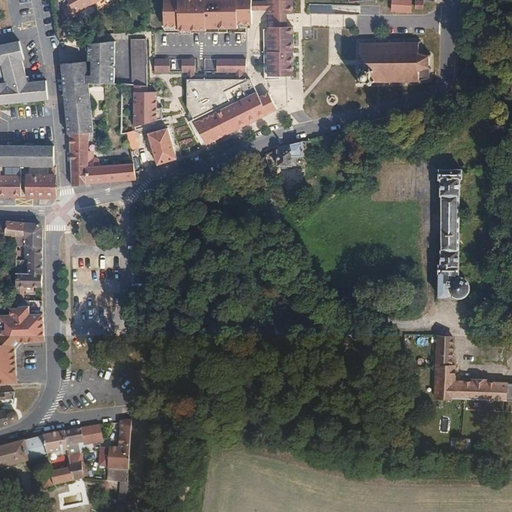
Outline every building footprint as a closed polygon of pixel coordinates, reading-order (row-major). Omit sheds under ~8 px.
[(67,0),(74,13),(92,3),(90,0),(67,0)] [(164,0),(164,25),(178,25),(178,29),(198,29),(198,27),(237,26),(237,23),(252,23),(252,0),(164,0)] [(292,0),(267,0),(268,13),(274,13),(287,12),(293,12),(292,0)] [(391,0),(392,10),(410,12),(411,0),(391,0)] [(287,12),(274,13),(274,26),(287,26),(287,12)] [(274,26),(268,26),(268,36),(264,36),(264,40),(268,40),(268,50),(268,75),(294,74),(293,26),(287,26),(274,26)] [(357,43),(359,44),(359,54),(357,54),(357,56),(359,56),(359,62),(359,70),(357,70),(357,72),(359,72),(359,80),(357,80),(357,83),(360,83),(360,85),(361,85),(361,83),(368,83),(368,85),(370,85),(370,83),(374,83),(374,85),(376,85),(376,83),(388,83),(388,85),(390,85),(390,82),(400,82),(400,84),(402,84),(402,82),(419,81),(419,82),(421,82),(421,80),(429,78),(429,71),(431,70),(429,67),(429,56),(431,54),(429,53),(427,54),(419,52),(419,44),(422,41),(420,39),(418,42),(404,42),(404,40),(402,40),(402,42),(390,42),(390,40),(388,40),(388,42),(375,43),(375,40),(373,40),(373,43),(361,43),(359,41),(357,43)] [(0,102),(46,99),(45,83),(45,79),(27,81),(22,59),(17,40),(0,43),(0,57),(6,83),(2,84),(2,81),(0,81),(0,102)] [(88,51),(115,52),(115,40),(88,42),(88,51)] [(92,60),(114,59),(115,52),(88,51),(88,60),(92,60)] [(155,57),(156,72),(197,71),(197,56),(155,57)] [(206,71),(247,72),(248,57),(206,56),(206,71)] [(87,74),(88,83),(104,83),(114,83),(114,59),(92,60),(91,74),(87,74)] [(88,83),(87,74),(86,60),(62,63),(63,73),(62,73),(68,134),(70,134),(88,132),(93,130),(88,83)] [(194,119),(189,121),(202,145),(276,109),(269,92),(259,97),(257,92),(251,78),(186,79),(187,107),(192,116),(194,119)] [(146,84),(133,83),(132,125),(134,130),(157,124),(156,91),(146,91),(146,84)] [(158,163),(176,158),(167,127),(149,132),(158,163)] [(88,132),(70,134),(72,184),(85,182),(87,150),(88,140),(88,132)] [(303,155),(303,141),(277,149),(277,165),(291,165),(291,164),(295,163),(296,155),(303,155)] [(0,165),(27,165),(50,166),(54,166),(55,165),(53,145),(0,143),(0,165)] [(87,150),(85,182),(106,180),(106,164),(96,165),(96,162),(93,162),(93,157),(93,152),(90,152),(90,150),(87,150)] [(106,164),(106,180),(135,178),(135,172),(133,163),(107,164),(106,164)] [(27,174),(50,174),(50,166),(27,165),(27,174)] [(440,265),(439,297),(452,297),(456,299),(462,299),(467,295),(469,290),(468,284),(465,280),(458,278),(460,178),(462,178),(462,169),(439,169),(439,179),(441,179),(441,265),(440,265)] [(0,197),(23,197),(22,174),(0,174),(0,197)] [(25,174),(26,197),(55,196),(55,174),(50,174),(27,174),(25,174)] [(5,220),(4,233),(4,235),(14,236),(14,244),(26,245),(25,222),(5,220)] [(25,222),(26,245),(40,245),(41,226),(38,222),(25,222)] [(40,245),(26,245),(27,259),(27,272),(27,273),(40,273),(40,245)] [(100,268),(95,268),(95,258),(79,259),(81,280),(100,279),(100,268)] [(27,287),(40,287),(40,273),(27,273),(27,272),(15,272),(14,286),(20,287),(20,289),(27,289),(27,287)] [(29,313),(41,313),(41,306),(41,300),(29,300),(29,303),(29,305),(29,313)] [(0,380),(10,381),(11,374),(12,345),(14,342),(16,340),(42,340),(41,313),(29,313),(29,305),(14,305),(7,305),(7,312),(0,311),(0,380)] [(506,402),(508,384),(450,382),(452,337),(436,337),(434,397),(506,402)] [(0,410),(0,425),(15,420),(16,417),(17,415),(15,412),(11,412),(11,409),(0,410)] [(457,459),(460,419),(452,418),(449,458),(457,459)] [(473,419),(464,419),(461,459),(470,460),(473,419)] [(127,470),(131,420),(119,422),(118,448),(108,448),(106,469),(127,470)] [(99,425),(80,428),(82,442),(83,445),(89,444),(102,441),(99,425)] [(80,428),(64,431),(67,450),(67,454),(70,453),(69,444),(72,444),(82,442),(80,428)] [(67,450),(64,431),(43,436),(46,454),(67,450)] [(0,467),(46,454),(43,436),(0,447),(0,467)] [(70,453),(67,454),(68,462),(68,464),(80,462),(82,462),(81,456),(74,458),(74,452),(70,453)] [(69,467),(72,481),(83,478),(80,462),(68,464),(69,467)] [(49,473),(52,485),(72,481),(69,467),(65,467),(49,471),(49,473)] [(127,470),(106,469),(106,480),(119,480),(126,481),(127,470)] [(42,487),(52,485),(49,473),(39,475),(42,487)] [(126,481),(119,480),(118,491),(126,492),(126,481)]
